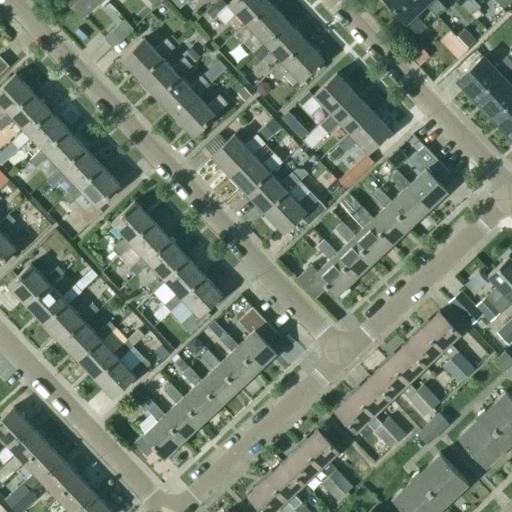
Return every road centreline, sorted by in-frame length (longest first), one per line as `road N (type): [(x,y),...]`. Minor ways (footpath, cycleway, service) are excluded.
road 1 (residential): [(345,354),(12,0)]
road 2 (residential): [(335,0),(511,194)]
road 3 (residential): [(163,511),(0,338)]
road 4 (residential): [(345,354),(511,197)]
road 5 (residential): [(179,511),(345,354)]
